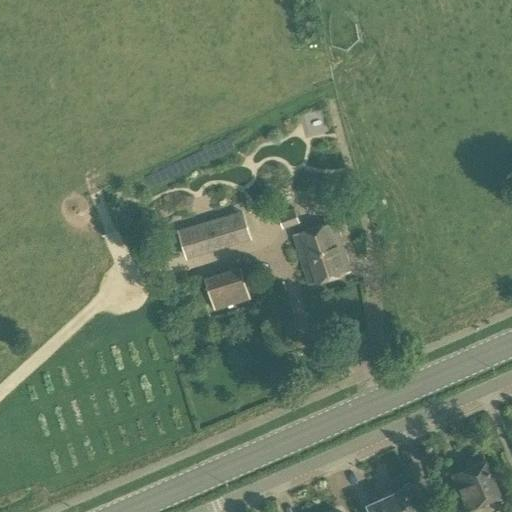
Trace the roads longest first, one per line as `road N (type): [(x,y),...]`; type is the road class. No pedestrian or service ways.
road 1 (secondary): [(120,511),(511,343)]
road 2 (residential): [(200,511),(511,376)]
